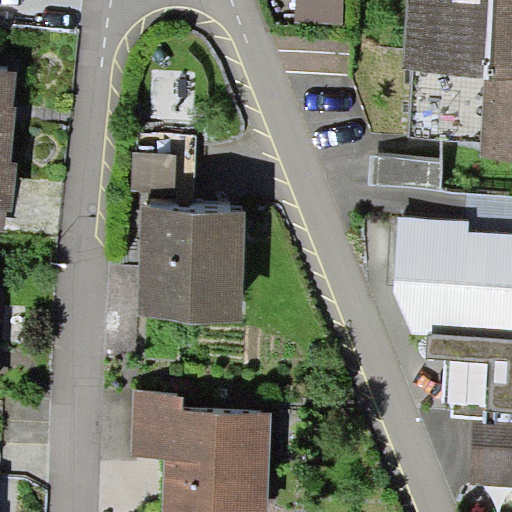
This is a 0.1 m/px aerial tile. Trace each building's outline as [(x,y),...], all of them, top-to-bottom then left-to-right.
[(342,23),(343,0),(295,0),(295,21),(342,23)] [(511,0),(409,0),(405,71),(488,76),(483,158),(511,159),(511,0)] [(18,72),(0,69),(0,209),(7,210),(13,210),(18,163),(13,162),(18,107),(15,106),(18,72)] [(178,152),(134,151),(132,196),(176,197),(178,152)] [(441,190),(443,161),(372,155),(369,184),(441,190)] [(138,317),(242,321),(246,210),(142,206),(138,317)] [(429,336),(511,340),(511,233),(467,230),(470,221),(396,214),(392,290),(409,333),(429,336)] [(511,340),(429,336),(429,351),(446,352),(444,398),(454,399),(453,413),(473,414),(470,483),(511,485),(511,340)] [(163,511),(267,511),(272,413),(183,410),(184,393),(135,392),(132,456),(166,457),(163,511)]
